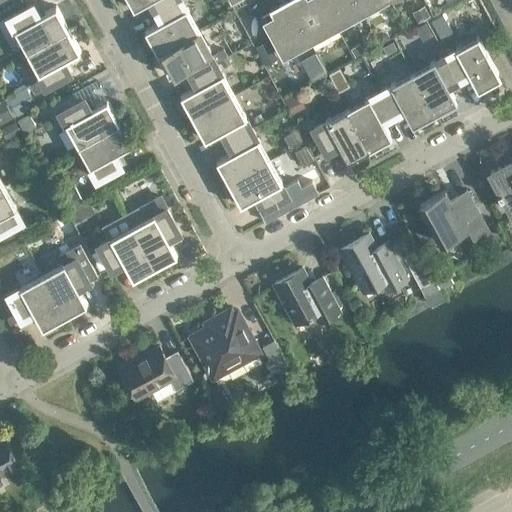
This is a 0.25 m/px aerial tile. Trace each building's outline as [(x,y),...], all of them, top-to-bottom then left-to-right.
[(129,0),(134,9),(149,0),(151,0),(156,10),(174,0),(129,0)] [(186,7),(182,0),(174,0),(156,10),(162,20),(145,30),(157,52),(199,29),(186,7)] [(336,27),(321,0),(290,0),(288,1),(310,41),(325,33),(327,32),(326,32),(335,27),(335,28),(336,27)] [(363,12),(355,0),(321,0),(336,27),(338,26),(337,26),(346,21),(346,22),(348,21),(348,20),(363,12)] [(355,0),(363,12),(378,4),(379,4),(379,3),(384,0),(355,0)] [(310,41),(288,1),(272,10),(274,15),(265,20),(263,16),(261,17),(283,56),(285,55),(293,50),(294,50),(295,50),(295,49),(310,41)] [(15,29),(27,51),(68,29),(56,6),(39,16),(33,4),(9,17),(15,29)] [(427,10),(417,16),(421,23),(431,17),(427,10)] [(444,15),(433,21),(443,39),(454,33),(444,15)] [(80,51),(68,29),(27,51),(39,73),(29,79),(35,90),(69,71),(63,60),(80,51)] [(211,51),(199,29),(157,52),(169,74),(186,65),(192,75),(216,62),(210,52),(211,51)] [(382,30),(376,33),(381,42),(390,37),(387,31),(382,30)] [(456,49),(445,55),(458,78),(469,73),(478,90),(501,77),(479,36),(456,48),(456,49)] [(267,42),(257,48),(266,65),(276,60),(267,42)] [(394,42),(385,47),(388,54),(397,49),(394,42)] [(360,45),(352,49),(357,57),(365,53),(360,45)] [(224,49),(216,54),(219,60),(227,56),(224,49)] [(315,52),(301,60),(312,81),(326,73),(315,52)] [(458,78),(445,55),(435,60),(412,72),(435,113),(457,101),(448,84),(458,78)] [(227,57),(220,61),(223,67),(231,63),(227,57)] [(222,73),(216,62),(192,75),(198,86),(181,95),(193,117),(234,95),(222,72),(222,73)] [(339,67),(329,73),(334,83),(345,77),(339,67)] [(435,113),(412,72),(390,84),(391,85),(380,90),(393,114),(404,108),(413,125),(435,113)] [(393,114),(380,90),(370,96),(369,96),(347,108),(370,149),(392,137),(383,120),(393,114)] [(17,92),(6,98),(16,115),(27,110),(17,92)] [(296,94),(286,100),(291,110),(302,105),(296,94)] [(246,117),(234,95),(193,117),(205,139),(222,130),(228,141),(252,127),(246,117)] [(66,123),(78,145),(119,122),(107,100),(90,109),(84,98),(60,111),(66,122),(66,123)] [(2,101),(0,102),(0,124),(12,118),(2,101)] [(370,149),(347,108),(325,120),(314,126),(327,150),(338,144),(348,161),(370,149)] [(30,114),(19,119),(25,130),(35,124),(30,114)] [(14,121),(3,127),(11,141),(22,135),(14,121)] [(131,144),(119,122),(78,145),(90,167),(91,167),(97,178),(121,165),(114,154),(131,144)] [(257,138),(252,127),(228,141),(234,151),(217,160),(229,182),(270,160),(258,138),(257,138)] [(297,130),(285,136),(291,148),(303,141),(297,130)] [(511,153),(511,154),(511,153),(511,160),(490,172),(501,191),(498,193),(501,198),(504,196),(511,211),(511,210),(511,153)] [(282,182),(270,160),(229,182),(241,205),(258,195),(264,207),(288,194),(282,182)] [(316,165),(305,171),(314,186),(324,181),(316,165)] [(16,207),(4,185),(0,187),(0,230),(22,219),(15,208),(16,207)] [(74,188),(58,197),(67,213),(83,204),(74,188)] [(451,201),(445,190),(420,204),(441,243),(465,230),(470,238),(488,229),(466,190),(455,196),(456,198),(451,201)] [(160,197),(127,215),(155,266),(177,254),(168,237),(179,231),(166,207),(166,208),(160,197)] [(80,208),(70,213),(74,221),(85,216),(80,208)] [(155,266),(127,215),(105,227),(111,238),(99,244),(112,268),(124,262),(133,279),(155,266)] [(368,232),(340,248),(363,290),(381,281),(385,289),(408,277),(408,276),(413,273),(404,256),(399,259),(388,240),(376,247),(368,232)] [(64,262),(42,275),(65,316),(87,304),(78,287),(99,275),(81,242),(60,254),(64,262)] [(421,287),(435,280),(418,248),(404,256),(413,273),(421,287)] [(443,267),(432,273),(440,288),(451,282),(443,267)] [(311,283),(303,268),(274,284),(296,323),(313,313),(318,322),(341,309),(323,276),(311,283)] [(65,316),(42,275),(20,287),(0,298),(0,302),(11,323),(33,311),(43,328),(65,316)] [(231,307),(217,315),(216,315),(216,316),(216,317),(216,318),(217,321),(190,335),(211,372),(237,358),(240,362),(260,351),(237,309),(233,312),(231,307)] [(272,372),(288,363),(274,339),(262,345),(269,358),(265,361),(272,372)] [(169,379),(170,381),(175,389),(193,379),(180,356),(168,362),(160,346),(146,354),(147,355),(139,360),(138,358),(120,368),(136,397),(169,379)] [(210,404),(197,411),(202,421),(215,414),(210,404)] [(0,442),(0,482),(1,482),(0,480),(0,473),(19,463),(6,440),(0,442)]
